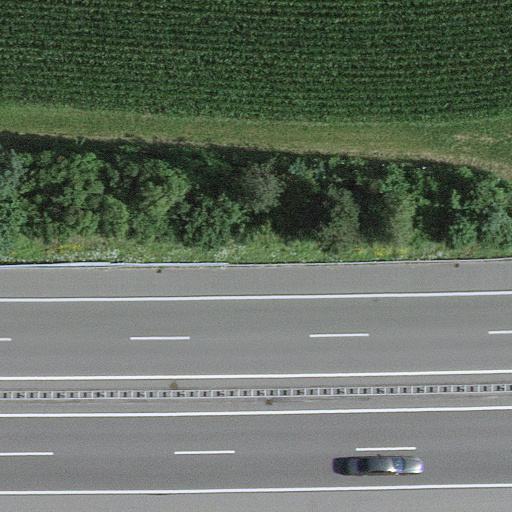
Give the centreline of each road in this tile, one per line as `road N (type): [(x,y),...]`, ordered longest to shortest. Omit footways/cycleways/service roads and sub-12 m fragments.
road 1 (motorway): [(0,457),(511,451)]
road 2 (motorway): [(511,339),(0,342)]
